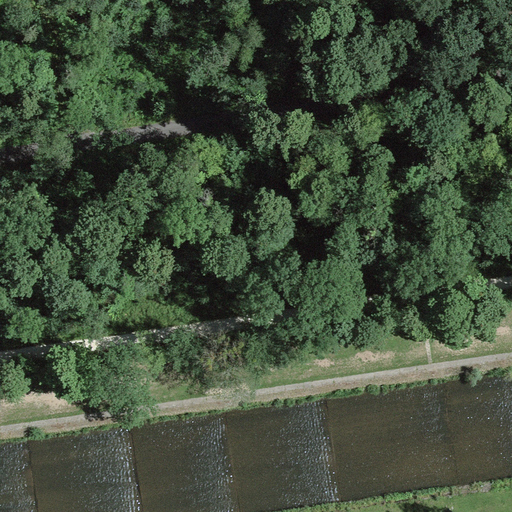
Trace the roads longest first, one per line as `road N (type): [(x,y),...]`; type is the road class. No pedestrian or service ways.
road 1 (track): [(0,154),(511,76)]
road 2 (track): [(0,362),(511,285)]
